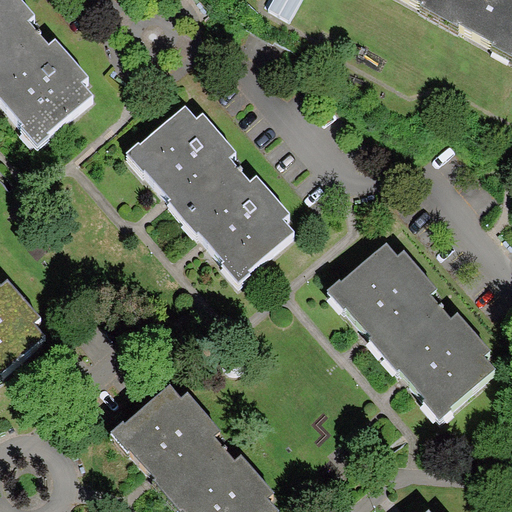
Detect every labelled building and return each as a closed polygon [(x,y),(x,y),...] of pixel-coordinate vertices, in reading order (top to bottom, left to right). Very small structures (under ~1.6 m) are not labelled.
[(0,0),(0,101),(9,113),(21,125),(18,128),(39,152),(53,140),(50,136),(95,97),(83,84),(90,78),(57,40),(49,46),(29,23),(37,16),(23,0),(0,0)] [(274,0),(269,10),(290,21),(301,0),(274,0)] [(511,0),(401,0),(420,10),(418,14),(455,35),(458,30),(494,50),(492,53),(511,64),(511,0)] [(138,148),(127,158),(143,177),(145,175),(160,192),(173,206),(169,210),(197,241),(200,239),(207,247),(221,263),(218,265),(239,290),(253,278),(250,274),(295,235),(284,222),(290,216),(257,178),(250,184),(229,161),(237,154),(204,116),(197,122),(187,110),(141,150),(138,148)] [(340,286),(328,296),(344,315),(347,313),(367,336),(374,345),(370,348),(398,380),(401,377),(409,387),(422,402),(419,404),(440,428),(454,416),(451,413),(497,374),(485,360),(491,355),(458,316),(451,323),(430,299),(438,292),(406,254),(398,260),(388,249),(342,289),(340,286)] [(0,384),(4,381),(1,377),(46,339),(34,325),(41,319),(8,281),(0,287),(0,286),(0,384)] [(124,426),(112,436),(128,455),(130,453),(148,473),(158,485),(154,488),(175,511),(279,511),(269,500),(275,494),(242,456),(235,462),(214,439),(222,432),(189,394),(182,400),(172,389),(126,428),(124,426)]
